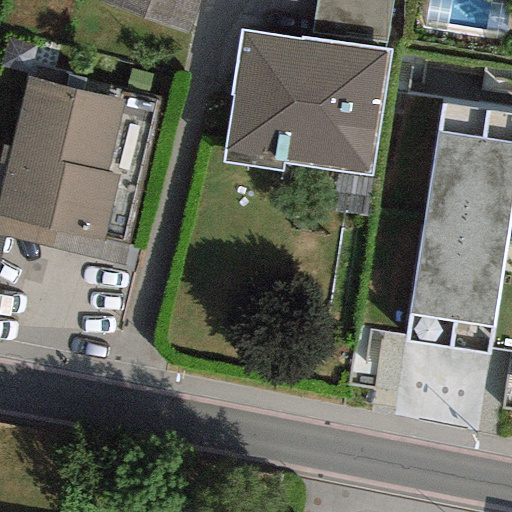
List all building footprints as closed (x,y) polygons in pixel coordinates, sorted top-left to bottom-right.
[(98,0),(97,4),(189,36),(202,0),(98,0)] [(390,18),(394,0),(315,0),(316,0),(390,18)] [(395,50),(238,25),(215,163),(282,173),(284,160),(375,174),(395,50)] [(129,106),(26,83),(0,200),(0,234),(96,255),(129,106)] [(511,222),(511,147),(436,136),(408,325),(495,338),(511,222)]
